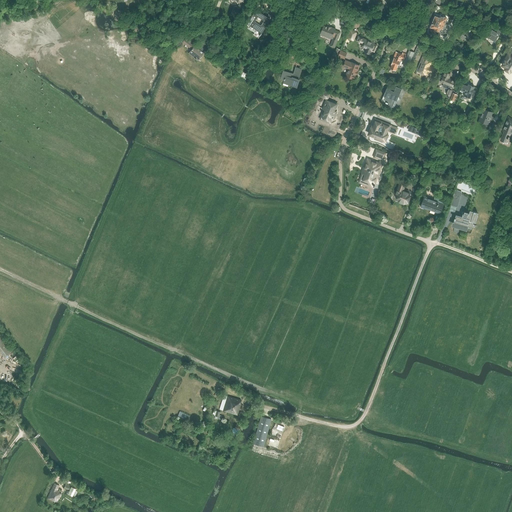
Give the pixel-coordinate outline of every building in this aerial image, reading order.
[(0,15),(27,0),(24,0),(0,13),(0,15)] [(259,33),(260,32),(261,33),(270,19),(255,9),(246,24),(247,24),(247,26),(259,33)] [(435,16),(431,27),(435,29),(435,30),(439,31),(440,28),(442,29),(447,18),(440,16),(440,18),(435,16)] [(495,42),(498,37),(499,37),(500,36),(503,39),(504,39),(501,35),(499,34),(501,31),(491,25),(485,36),(495,42)] [(324,26),(320,35),(331,39),(332,39),(334,40),(332,42),(330,47),(334,48),(340,33),(335,31),(335,29),(327,26),(326,26),(326,27),(324,26)] [(460,37),(469,42),(474,33),(472,32),(471,34),(464,30),(460,37)] [(182,42),(192,49),(188,53),(198,60),(206,48),(206,47),(199,41),(199,42),(200,42),(197,46),(191,41),(194,37),(195,37),(190,34),(189,34),(182,42)] [(363,39),(360,38),(358,39),(357,41),(361,42),(363,42),(362,46),(366,48),(365,52),(370,54),(372,51),(374,52),(377,45),(374,44),(375,43),(363,39)] [(404,60),(406,55),(403,53),(402,55),(396,52),(394,58),(392,63),(390,68),(396,71),(400,59),(401,59),(404,60)] [(504,63),(502,65),(505,67),(506,67),(505,67),(506,68),(505,70),(506,70),(511,73),(511,71),(511,55),(509,54),(505,60),(503,62),(504,63)] [(408,56),(404,66),(406,67),(406,68),(408,68),(412,57),(408,56)] [(423,57),(417,71),(418,72),(425,75),(425,74),(427,75),(429,76),(431,77),(431,76),(435,68),(430,66),(432,62),(432,61),(423,57)] [(346,76),(354,79),(360,66),(351,62),(351,63),(345,61),(343,67),(349,69),(346,76)] [(281,78),(285,79),(284,80),(285,80),(284,82),(290,84),(297,86),(299,79),(298,79),(301,69),(295,67),(293,75),(291,74),(286,72),(286,73),(283,72),(281,78)] [(445,72),(441,82),(444,83),(442,86),(443,87),(448,89),(446,95),(449,96),(453,87),(452,87),(455,82),(448,79),(450,74),(445,72)] [(471,96),(473,97),(476,91),(474,90),(475,87),(468,84),(463,83),(460,90),(465,92),(464,95),(471,98),(471,96)] [(384,95),(384,96),(384,97),(386,101),(387,102),(387,103),(388,103),(389,104),(388,106),(394,109),(397,101),(397,100),(400,99),(399,97),(402,89),(396,87),(394,92),(390,90),(390,89),(389,88),(388,88),(386,89),(385,91),(387,92),(386,96),(384,95)] [(457,94),(457,93),(454,91),(455,91),(453,90),(450,96),(449,99),(450,99),(454,101),(457,94)] [(335,108),(337,104),(332,102),(332,103),(326,100),(323,109),(325,110),(324,114),(323,114),(323,115),(322,118),(321,118),(326,121),(330,123),(330,122),(329,122),(331,119),(333,120),(336,112),(334,111),(335,108)] [(479,121),(487,124),(492,112),(484,109),(479,121)] [(371,127),(368,134),(371,135),(370,136),(383,141),(384,140),(385,140),(388,134),(386,133),(389,126),(393,127),(394,126),(395,123),(377,116),(376,120),(375,119),(372,127),(371,127)] [(511,119),(508,117),(503,131),(500,140),(502,141),(507,143),(507,142),(509,143),(510,139),(508,139),(510,134),(511,135),(511,132),(511,119)] [(498,125),(493,123),(489,132),(494,134),(498,125)] [(362,174),(360,178),(374,184),(373,187),(374,186),(375,184),(376,179),(378,179),(381,171),(380,170),(382,165),(381,164),(382,160),(383,161),(386,153),(376,150),(374,156),(373,157),(380,160),(378,163),(369,160),(368,160),(367,160),(366,164),(365,166),(364,165),(361,173),(362,173),(362,174)] [(408,203),(410,196),(409,193),(403,191),(406,184),(400,182),(396,195),(398,195),(397,199),(398,201),(405,204),(408,203)] [(451,205),(457,207),(458,207),(462,192),(461,192),(461,191),(455,190),(451,205)] [(422,205),(421,207),(425,208),(430,210),(429,213),(434,214),(440,216),(442,208),(444,204),(439,202),(440,199),(435,197),(434,200),(424,197),(423,202),(422,205)] [(454,222),(453,223),(464,227),(463,229),(467,230),(468,227),(472,228),(473,223),(472,223),(473,221),(475,222),(478,212),(470,210),(469,214),(468,214),(469,212),(465,211),(464,213),(463,213),(462,216),(457,215),(457,216),(456,215),(454,222)] [(0,335),(0,350),(4,356),(12,351),(1,335),(0,335)] [(239,404),(240,400),(223,395),(219,410),(237,415),(240,404),(239,404)] [(261,417),(253,444),(263,447),(271,419),(261,417)] [(228,439),(232,440),(233,439),(236,440),(237,435),(236,434),(238,430),(233,429),(232,433),(231,432),(230,436),(229,436),(228,439)] [(54,484),(48,498),(55,502),(56,498),(58,499),(59,499),(61,494),(59,493),(60,491),(57,490),(60,486),(55,483),(54,484)] [(75,489),(71,487),(66,484),(64,488),(69,491),(68,494),(72,496),(74,492),(75,489)]
